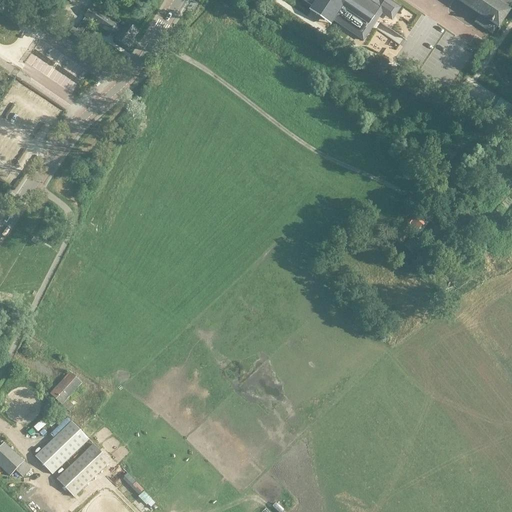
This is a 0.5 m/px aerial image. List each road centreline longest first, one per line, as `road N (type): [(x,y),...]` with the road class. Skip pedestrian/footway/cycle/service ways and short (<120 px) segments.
road 1 (track): [(418,202),(304,146),(220,79),(151,43)]
road 2 (tertiary): [(33,184),(74,125),(129,77),(178,0)]
road 3 (residential): [(0,373),(72,224),(67,210),(33,184)]
